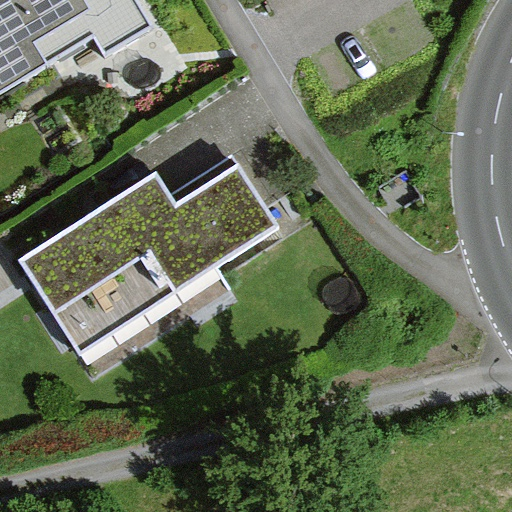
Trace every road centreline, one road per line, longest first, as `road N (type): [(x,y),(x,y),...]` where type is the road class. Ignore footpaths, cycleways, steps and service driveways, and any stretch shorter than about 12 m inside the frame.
road 1 (residential): [(0,487),(511,357)]
road 2 (residential): [(222,0),(334,183),(381,234),(463,288),(511,280)]
road 3 (tertiary): [(511,72),(499,98),(491,196),(511,280)]
